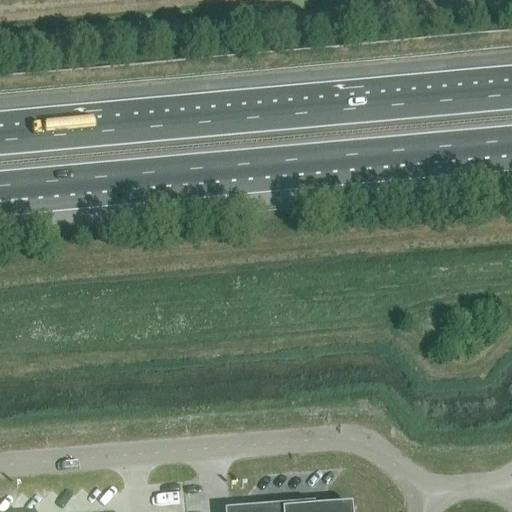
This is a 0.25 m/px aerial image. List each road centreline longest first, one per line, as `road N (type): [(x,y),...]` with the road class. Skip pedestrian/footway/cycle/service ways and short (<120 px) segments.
road 1 (motorway): [(511,94),(0,140)]
road 2 (motorway): [(17,185),(511,141)]
road 3 (unclassified): [(0,463),(337,438),(383,456),(426,493)]
